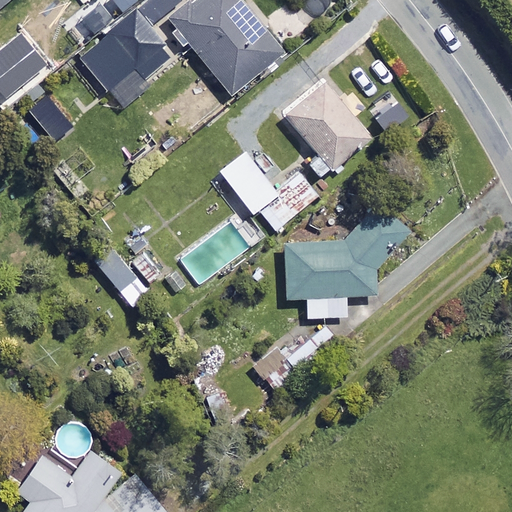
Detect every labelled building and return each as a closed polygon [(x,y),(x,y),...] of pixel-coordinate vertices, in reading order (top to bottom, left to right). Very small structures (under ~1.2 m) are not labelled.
[(0,0),(0,8),(9,0),(0,0)] [(144,0),(81,61),(128,110),(150,88),(142,79),(170,51),(148,29),(177,0),(144,0)] [(95,0),(100,5),(104,2),(117,18),(138,0),(95,0)] [(283,54),(240,0),(194,0),(170,19),(231,95),(283,54)] [(371,139),(328,87),(289,119),(331,171),(371,139)] [(317,197),(298,172),(256,206),(275,230),(317,197)] [(409,231),(380,205),(342,247),(283,247),(283,299),(307,299),(307,317),(346,317),(346,295),(376,295),(376,267),(409,231)] [(151,294),(129,265),(111,279),(132,308),(140,301),(151,294)] [(338,343),(324,327),(287,359),(291,364),(303,378),(341,347),(338,343)] [(92,511),(120,475),(91,454),(76,474),(47,452),(22,487),(32,495),(20,511),(92,511)] [(141,478),(103,511),(171,511),(169,509),(141,478)]
